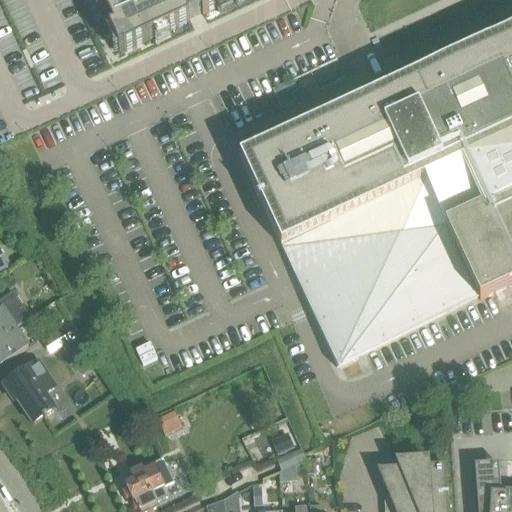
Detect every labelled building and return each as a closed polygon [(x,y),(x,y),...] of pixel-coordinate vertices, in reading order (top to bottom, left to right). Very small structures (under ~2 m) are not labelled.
[(100,0),(105,11),(105,12),(105,13),(106,13),(114,31),(114,32),(115,32),(124,51),(123,51),(124,53),(154,39),(190,23),(189,20),(202,14),(203,17),(233,3),(239,0),(100,0)] [(392,89),(353,102),(240,158),(337,369),(479,298),(481,302),(511,287),(511,28),(435,61),(389,83),(392,89)] [(0,272),(8,269),(0,251),(0,272)] [(0,306),(3,311),(0,313),(0,340),(16,329),(30,320),(13,295),(0,303),(0,306)] [(80,337),(71,323),(55,334),(64,348),(80,337)] [(16,329),(0,340),(0,365),(0,367),(29,348),(16,329)] [(18,401),(34,426),(44,420),(46,422),(48,421),(46,418),(56,411),(45,396),(56,388),(39,363),(4,387),(15,403),(18,401)] [(175,414),(159,421),(166,437),(182,430),(175,414)] [(288,436),(272,443),(279,458),(295,450),(288,436)] [(316,461),(306,461),(307,477),(317,476),(316,461)] [(127,488),(134,503),(135,502),(139,511),(152,511),(156,510),(158,506),(157,504),(170,499),(165,488),(174,484),(164,462),(145,471),(144,470),(133,475),(136,484),(127,488)] [(385,488),(386,511),(449,511),(446,467),(429,469),(429,462),(398,464),(401,471),(380,472),(379,471),(378,472),(385,488)] [(476,467),(478,511),(511,511),(511,493),(506,493),(506,497),(502,497),(500,465),(476,467)] [(296,466),(281,472),(282,484),(296,483),(296,466)] [(281,483),(281,472),(264,479),(264,490),(282,489),(281,483)] [(261,489),(254,490),(255,507),(262,506),(261,489)] [(238,494),(225,502),(226,511),(234,511),(240,511),(238,494)] [(226,511),(225,502),(208,509),(208,511),(226,511)]
